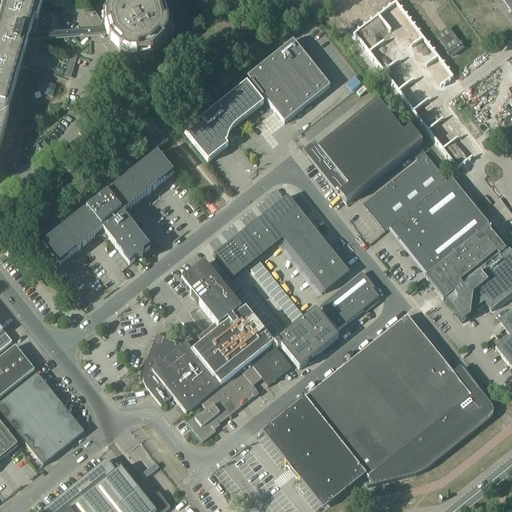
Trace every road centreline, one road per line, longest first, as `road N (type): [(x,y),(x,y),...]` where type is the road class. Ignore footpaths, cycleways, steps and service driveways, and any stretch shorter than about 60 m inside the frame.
road 1 (unclassified): [(56,351),(288,166),(401,307),(196,471),(152,420),(116,427)]
road 2 (residential): [(0,189),(52,151),(79,115),(101,48),(67,0)]
road 3 (unclassified): [(116,427),(10,511)]
